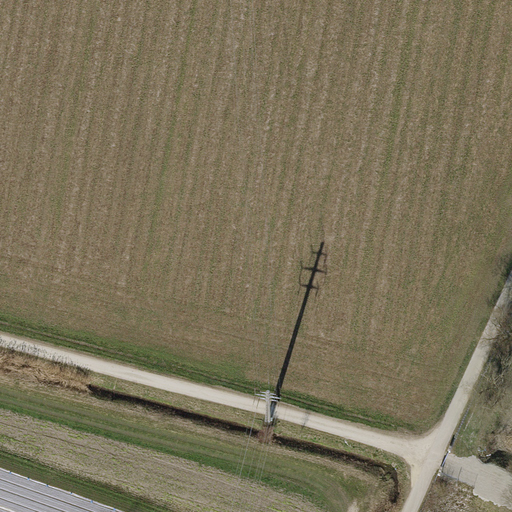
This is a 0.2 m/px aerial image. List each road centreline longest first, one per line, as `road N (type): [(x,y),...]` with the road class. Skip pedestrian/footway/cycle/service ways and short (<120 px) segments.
road 1 (track): [(432,459),(0,342)]
road 2 (track): [(408,511),(511,284)]
